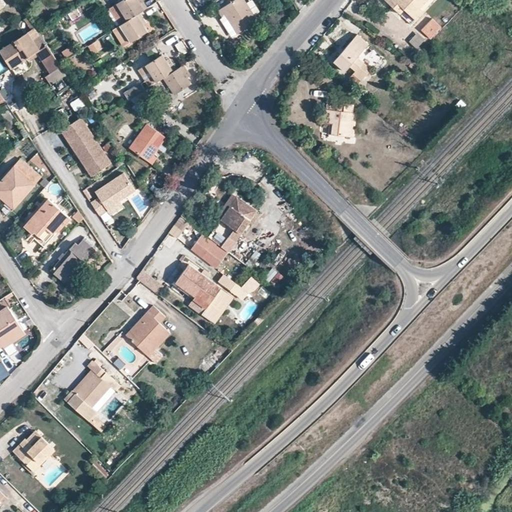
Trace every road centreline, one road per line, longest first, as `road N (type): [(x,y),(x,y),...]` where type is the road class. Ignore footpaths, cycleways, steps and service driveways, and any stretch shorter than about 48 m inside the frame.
road 1 (tertiary): [(274,511),(511,273)]
road 2 (residential): [(243,109),(127,269),(58,342)]
road 3 (tertiary): [(411,312),(348,384),(203,507)]
road 4 (tertiary): [(405,266),(243,109)]
road 5 (tertiary): [(329,0),(243,109)]
